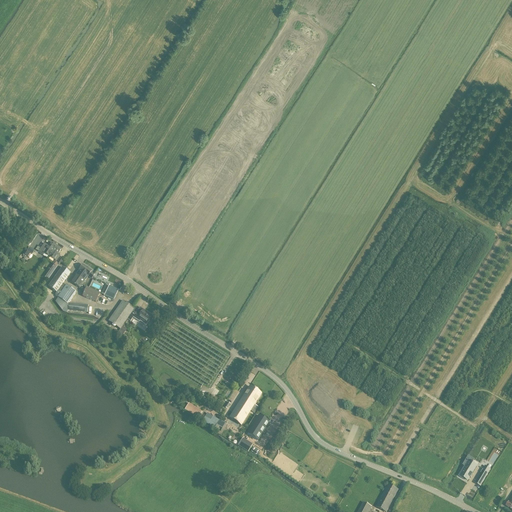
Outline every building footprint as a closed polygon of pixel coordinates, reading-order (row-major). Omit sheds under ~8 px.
[(56,247),(52,244),(50,247),(44,244),(38,253),(42,256),(44,253),(49,257),(56,247)] [(30,247),(27,251),(24,255),(28,258),(30,253),(32,254),(35,251),(30,247)] [(56,247),(49,257),(55,261),(59,255),(58,254),(61,250),(56,247)] [(33,253),(30,259),(38,264),(41,259),(33,253)] [(52,265),(43,277),(47,280),(56,268),(52,265)] [(79,270),(88,276),(91,278),(93,275),(90,273),(91,271),(88,269),(89,269),(89,268),(87,267),(86,267),(83,265),(79,270)] [(62,268),(56,275),(65,281),(70,274),(62,268)] [(79,288),(88,276),(79,270),(71,282),(79,288)] [(65,281),(56,275),(55,277),(53,276),(46,286),(56,293),(54,295),(57,297),(57,298),(58,299),(55,302),(65,312),(65,310),(84,312),(85,305),(68,303),(75,293),(66,286),(65,286),(62,284),(65,281)] [(116,296),(119,291),(110,285),(107,290),(116,296)] [(82,296),(96,302),(100,293),(86,287),(82,296)] [(132,312),(132,311),(134,309),(122,301),(109,321),(120,329),(127,319),(132,312)] [(136,313),(132,311),(132,312),(127,319),(130,321),(133,317),(139,321),(141,319),(147,323),(152,316),(140,307),(136,313)] [(229,418),(241,426),(252,408),(256,410),(258,407),(254,404),(261,394),(249,386),(229,418)] [(198,418),(202,412),(189,404),(184,410),(198,418)] [(258,416),(247,434),(258,441),(269,423),(258,416)] [(216,425),(219,427),(222,429),(225,424),(219,420),(219,421),(216,425)] [(238,446),(248,452),(252,445),(242,439),(238,446)] [(257,456),(260,452),(253,448),(251,452),(257,456)] [(457,476),(462,479),(463,478),(465,479),(467,477),(469,478),(472,474),(470,474),(475,465),(469,461),(465,467),(464,466),(457,476)] [(489,470),(485,467),(482,471),(482,470),(480,474),(474,484),(479,486),(482,481),(489,470)] [(375,507),(384,511),(385,511),(398,490),(388,485),(377,506),(376,506),(375,507)] [(357,511),(369,511),(372,507),(363,502),(357,511)]
